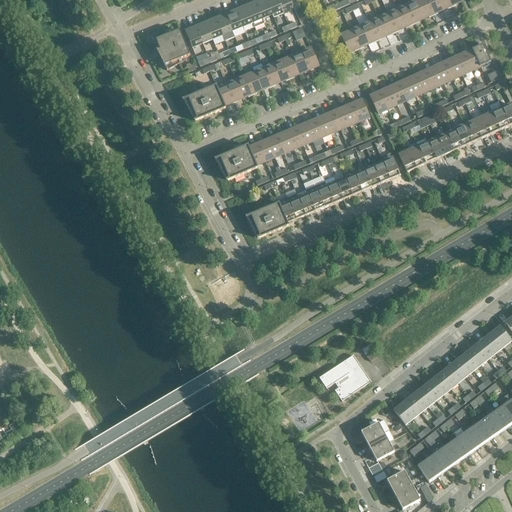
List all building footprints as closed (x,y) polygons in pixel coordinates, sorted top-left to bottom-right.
[(259,0),(256,0),(254,1),(262,20),(272,15),(265,0),(263,0),(260,1),(259,0)] [(283,14),(277,0),(265,0),(272,15),(273,18),(283,14)] [(277,0),(283,14),(294,10),(289,0),(277,0)] [(433,15),(425,0),(421,0),(416,3),(424,20),(433,15)] [(442,11),(437,0),(425,0),(433,15),(442,11)] [(451,7),(448,0),(437,0),(442,11),(451,7)] [(264,24),(262,20),(254,1),(250,3),(251,5),(245,7),(252,24),(254,28),(264,24)] [(424,20),(416,3),(407,7),(414,24),(424,20)] [(239,7),(234,9),(242,28),(252,24),(245,7),(240,10),(239,7)] [(414,24),(407,7),(397,11),(405,28),(414,24)] [(242,28),(234,9),(230,11),(231,13),(225,16),(232,32),(242,28)] [(405,28),(397,11),(388,15),(396,32),(405,28)] [(214,17),(222,36),(224,42),(234,38),(232,32),(225,16),(220,18),(219,15),(214,17)] [(396,32),(388,15),(379,20),(386,37),(396,32)] [(222,36),(214,17),(210,19),(211,22),(205,24),(212,40),(222,36)] [(386,37),(379,20),(369,24),(377,41),(386,37)] [(199,24),(194,26),(202,44),(212,40),(205,24),(200,26),(199,24)] [(377,41),(369,24),(360,28),(368,45),(377,41)] [(202,44),(194,26),(190,27),(191,30),(185,32),(192,49),(202,44)] [(368,45),(360,28),(351,32),(359,49),(368,45)] [(156,43),(159,51),(157,52),(157,51),(156,51),(167,71),(180,64),(179,61),(189,57),(179,31),(169,35),(167,31),(152,37),(155,43),(156,43)] [(359,49),(351,32),(341,37),(349,54),(359,49)] [(484,46),(483,47),(473,51),(480,68),(490,63),(486,55),(488,54),(484,46)] [(311,50),(301,54),(308,71),(318,67),(311,50)] [(480,68),(473,51),(463,55),(471,72),(480,68)] [(308,71),(301,54),(292,58),(299,75),(308,71)] [(471,72),(463,55),(454,60),(462,76),(471,72)] [(299,75),(292,58),(282,62),(290,79),(299,75)] [(462,76),(454,60),(445,64),(452,81),(462,76)] [(290,79),(282,62),(273,66),(280,83),(290,79)] [(452,81),(445,64),(435,68),(443,85),(452,81)] [(280,83),(273,66),(264,70),(271,87),(280,83)] [(443,85),(435,68),(426,72),(434,89),(443,85)] [(271,87),(264,70),(254,74),(261,91),(271,87)] [(434,89),(426,72),(417,77),(425,93),(434,89)] [(261,91),(254,74),(245,78),(252,95),(261,91)] [(425,93),(417,77),(408,81),(415,98),(425,93)] [(252,95),(245,78),(235,82),(243,99),(252,95)] [(415,98),(408,81),(398,85),(406,102),(415,98)] [(243,99),(235,82),(226,86),(233,103),(243,99)] [(406,102),(398,85),(389,89),(397,106),(406,102)] [(233,103),(226,86),(217,90),(216,87),(215,87),(225,110),(224,107),(233,103)] [(225,110),(215,87),(185,100),(185,101),(188,100),(197,121),(225,110)] [(397,106),(389,89),(380,93),(387,110),(397,106)] [(387,110),(380,93),(370,98),(378,115),(387,110)] [(362,102),(352,106),(359,123),(369,119),(362,102)] [(511,107),(511,105),(501,110),(509,127),(511,125),(511,107)] [(359,123),(352,106),(342,110),(350,127),(359,123)] [(350,127),(342,110),(333,114),(340,131),(350,127)] [(509,127),(501,110),(492,114),(500,131),(509,127)] [(340,131),(333,114),(324,118),(331,135),(340,131)] [(500,131),(492,114),(483,118),(490,135),(500,131)] [(331,135),(324,118),(314,122),(322,139),(331,135)] [(490,135),(483,118),(473,123),(481,139),(490,135)] [(322,139),(314,122),(305,126),(312,143),(322,139)] [(481,139),(473,123),(464,127),(472,144),(481,139)] [(312,143),(305,126),(296,130),(303,147),(312,143)] [(472,144),(464,127),(455,131),(463,148),(472,144)] [(303,147),(296,130),(286,134),(293,151),(303,147)] [(463,148),(455,131),(446,135),(453,152),(463,148)] [(293,151),(286,134),(277,138),(284,155),(293,151)] [(425,139),(427,144),(435,161),(444,156),(436,139),(434,135),(425,139)] [(453,152),(446,135),(436,139),(444,156),(453,152)] [(284,155),(277,138),(267,142),(275,159),(284,155)] [(275,159),(267,142),(258,146),(265,163),(275,159)] [(435,161),(427,144),(418,148),(426,165),(435,161)] [(265,163),(258,146),(249,149),(248,147),(247,147),(257,169),(256,167),(265,163)] [(257,169),(247,147),(220,159),(229,180),(228,180),(229,181),(257,169)] [(426,165),(418,148),(409,152),(416,169),(426,165)] [(416,169),(409,152),(399,157),(407,174),(416,169)] [(393,159),(383,164),(390,181),(400,177),(393,159)] [(390,181),(383,164),(373,168),(381,185),(390,181)] [(381,185),(373,168),(364,172),(371,189),(381,185)] [(371,189),(364,172),(355,176),(362,193),(371,189)] [(362,193),(355,176),(345,179),(353,197),(362,193)] [(353,197),(345,179),(336,183),(343,201),(353,197)] [(325,183),(315,187),(324,209),(334,205),(326,187),(325,183)] [(343,201),(336,183),(326,187),(334,205),(343,201)] [(324,209),(315,187),(306,191),(308,195),(315,213),(324,209)] [(296,195),(287,199),(296,221),(306,217),(298,199),(296,195)] [(315,213),(308,195),(298,199),(306,217),(315,213)] [(296,221),(287,199),(278,203),(278,205),(288,227),(287,224),(296,221)] [(288,227),(278,205),(248,218),(248,219),(251,217),(260,239),(288,227)] [(511,342),(499,327),(491,333),(503,348),(511,342)] [(503,348),(491,333),(484,339),(496,354),(503,348)] [(496,354),(484,339),(476,345),(488,360),(496,354)] [(373,349),(370,345),(361,351),(366,356),(373,349)] [(488,360),(476,345),(469,351),(481,366),(488,360)] [(374,351),(366,358),(370,362),(378,356),(374,351)] [(481,366),(469,351),(461,357),(473,372),(481,366)] [(354,357),(320,380),(327,391),(336,385),(339,390),(336,393),(343,403),(372,384),(354,357)] [(473,372),(461,357),(454,363),(466,378),(473,372)] [(466,378),(454,363),(446,369),(458,384),(466,378)] [(458,384),(446,369),(439,375),(451,390),(458,384)] [(451,390),(439,375),(431,381),(443,396),(451,390)] [(443,396),(431,381),(424,387),(436,402),(443,396)] [(495,384),(490,388),(493,393),(498,389),(495,384)] [(436,402),(424,387),(416,393),(428,408),(436,402)] [(493,393),(490,388),(485,392),(488,397),(493,393)] [(428,408),(416,393),(409,399),(421,414),(428,408)] [(483,401),(480,396),(475,400),(478,405),(483,401)] [(421,414),(409,399),(401,405),(413,420),(421,414)] [(478,405),(475,400),(470,404),(473,409),(478,405)] [(413,420),(401,405),(393,411),(405,426),(413,420)] [(511,425),(511,417),(504,406),(496,412),(508,429),(511,425)] [(468,413),(465,408),(460,412),(463,417),(468,413)] [(463,417),(460,412),(455,416),(458,421),(463,417)] [(508,429),(496,412),(488,417),(500,434),(508,429)] [(500,434),(488,417),(480,423),(492,440),(500,434)] [(453,425),(450,420),(445,424),(448,429),(453,425)] [(492,440),(480,423),(473,428),(484,445),(492,440)] [(361,433),(366,443),(384,434),(378,424),(361,433)] [(448,429),(445,424),(440,428),(443,433),(448,429)] [(461,429),(465,434),(476,451),(484,445),(473,428),(469,424),(461,429)] [(438,437),(435,432),(430,436),(433,441),(438,437)] [(389,443),(384,434),(366,443),(371,453),(389,443)] [(476,451),(465,434),(457,439),(469,456),(476,451)] [(433,441),(430,436),(425,440),(428,445),(433,441)] [(469,456),(457,439),(449,445),(461,462),(469,456)] [(433,441),(428,445),(432,450),(437,446),(433,441)] [(394,453),(389,443),(371,453),(376,463),(394,453)] [(423,449),(420,444),(415,448),(418,453),(423,449)] [(461,462),(449,445),(441,450),(453,467),(461,462)] [(418,453),(415,448),(410,452),(413,457),(418,453)] [(453,467),(441,450),(433,456),(445,473),(453,467)] [(445,473),(433,456),(425,461),(437,478),(445,473)] [(437,478),(425,461),(417,467),(429,484),(437,478)] [(392,474),(389,469),(383,472),(386,477),(392,474)] [(386,482),(392,492),(410,482),(404,472),(386,482)] [(415,492),(410,482),(392,492),(397,501),(415,492)] [(420,501),(415,492),(397,501),(402,511),(420,501)]
